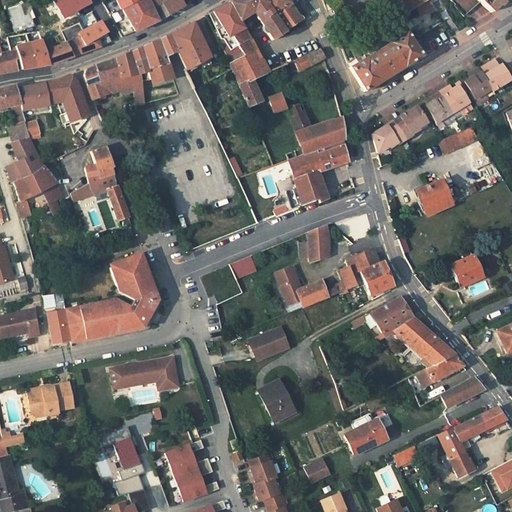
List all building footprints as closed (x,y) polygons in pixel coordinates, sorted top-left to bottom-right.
[(89,0),(53,0),(63,18),(91,3),(89,0)] [(116,0),(120,9),(133,32),(157,21),(146,0),(116,0)] [(150,0),(159,20),(184,5),(180,0),(150,0)] [(245,17),(237,2),(235,0),(233,0),(229,3),(239,21),(245,17)] [(273,39),(285,31),(264,0),(240,0),(240,1),(237,2),(245,17),(258,9),(260,12),(259,13),(258,14),(258,16),(258,18),(259,19),(261,20),(264,25),(266,24),(269,27),(266,29),(273,39)] [(287,0),(264,0),(285,31),(301,19),(287,0)] [(392,0),(400,11),(418,0),(392,0)] [(450,0),(464,15),(480,2),(477,0),(450,0)] [(477,0),(480,2),(491,11),(496,6),(500,0),(477,0)] [(217,41),(227,60),(240,53),(235,45),(248,38),(239,21),(229,3),(226,4),(210,14),(221,39),(217,41)] [(84,44),(97,37),(107,32),(101,21),(86,29),(83,31),(78,23),(69,28),(64,30),(68,40),(80,35),(84,44)] [(168,35),(176,51),(185,70),(208,58),(193,23),(168,35)] [(97,37),(100,46),(105,43),(112,41),(107,32),(97,37)] [(405,33),(348,68),(363,92),(419,57),(405,33)] [(100,46),(97,37),(84,44),(80,35),(68,40),(68,41),(47,50),(51,65),(74,57),(100,46)] [(158,40),(164,56),(169,54),(176,51),(168,35),(163,38),(158,40)] [(29,40),(14,43),(16,51),(20,64),(22,70),(29,69),(42,66),(49,65),(41,38),(29,40)] [(41,38),(49,65),(51,65),(47,50),(46,48),(42,38),(41,38)] [(250,42),(255,51),(260,48),(256,39),(250,42)] [(171,74),(164,56),(158,40),(129,54),(132,64),(145,61),(148,72),(151,80),(168,75),(171,74)] [(319,50),(294,61),(298,71),(309,66),(323,58),(319,50)] [(0,53),(0,73),(4,73),(18,71),(16,65),(20,64),(16,51),(0,53)] [(227,60),(248,107),(261,101),(251,79),(267,72),(255,51),(243,57),(240,53),(227,60)] [(138,74),(148,72),(145,61),(132,64),(129,54),(114,58),(119,78),(113,79),(117,91),(133,98),(131,86),(140,83),(138,74)] [(83,74),(87,86),(99,82),(113,79),(119,78),(114,58),(96,65),(95,67),(87,69),(83,74)] [(499,64),(498,65),(494,67),(491,61),(477,69),(491,91),(509,80),(499,64)] [(477,104),(486,98),(484,95),(491,91),(477,69),(477,68),(469,72),(471,76),(468,78),(466,87),(469,92),(477,104)] [(471,76),(469,72),(460,78),(466,87),(468,78),(471,76)] [(168,75),(151,80),(152,85),(170,80),(168,75)] [(70,122),(87,115),(76,81),(69,76),(55,82),(62,101),(62,102),(70,122)] [(469,92),(466,87),(460,78),(457,80),(466,95),(469,92)] [(117,91),(113,79),(99,82),(87,86),(92,100),(117,91)] [(454,82),(460,92),(463,96),(466,95),(457,80),(454,82)] [(62,101),(55,82),(43,83),(47,103),(62,101)] [(454,82),(445,87),(448,91),(450,89),(460,92),(454,82)] [(43,83),(15,89),(21,110),(48,106),(47,103),(43,83)] [(143,104),(140,83),(131,86),(133,98),(133,105),(143,104)] [(25,123),(21,110),(15,89),(14,85),(0,89),(0,109),(12,107),(16,125),(8,127),(13,143),(15,143),(28,139),(24,123),(25,123)] [(459,111),(461,114),(470,108),(463,96),(460,92),(450,89),(448,91),(445,87),(438,92),(452,115),(459,111)] [(428,111),(430,116),(438,128),(448,122),(446,119),(452,115),(438,92),(431,96),(433,100),(429,102),(428,111)] [(273,113),(285,109),(279,94),(267,98),(273,113)] [(433,100),(431,96),(422,102),(428,111),(429,102),(433,100)] [(430,116),(428,111),(422,102),(419,104),(427,118),(430,116)] [(285,109),(293,132),(309,127),(300,103),(285,109)] [(134,110),(142,134),(142,136),(148,135),(141,108),(144,108),(143,104),(133,105),(134,110)] [(415,106),(424,120),(427,118),(419,104),(415,106)] [(410,133),(417,129),(415,125),(424,120),(415,106),(403,114),(401,122),(395,125),(403,139),(411,134),(410,133)] [(399,116),(392,120),(395,125),(401,122),(403,114),(399,116)] [(340,117),(327,121),(309,127),(293,132),(299,149),(302,154),(341,141),(342,140),(340,117)] [(388,129),(395,125),(392,120),(386,124),(381,127),(388,129)] [(415,125),(417,129),(426,123),(424,120),(415,125)] [(36,121),(26,123),(29,137),(39,134),(36,121)] [(386,144),(388,147),(395,143),(396,144),(403,139),(395,125),(388,129),(381,127),(371,133),(376,150),(386,144)] [(469,128),(437,142),(442,154),(477,139),(469,128)] [(129,147),(145,142),(142,136),(142,134),(126,139),(129,147)] [(28,139),(15,143),(23,161),(19,163),(6,168),(11,183),(13,182),(42,167),(28,139)] [(341,141),(302,154),(287,160),(295,188),(300,205),(317,199),(319,203),(325,200),(326,200),(316,172),(347,162),(341,141)] [(13,143),(11,144),(19,163),(23,161),(15,143),(13,143)] [(377,154),(388,147),(386,144),(376,150),(377,154)] [(84,167),(87,178),(98,175),(100,180),(113,176),(104,147),(90,152),(95,166),(84,167)] [(284,155),(287,160),(302,154),(299,149),(284,155)] [(236,178),(241,175),(233,158),(227,160),(236,178)] [(18,202),(25,198),(42,189),(55,183),(42,167),(13,182),(18,202)] [(492,170),(487,171),(492,182),(497,180),(492,170)] [(98,175),(87,178),(88,184),(90,191),(93,196),(106,192),(117,221),(128,218),(113,176),(100,180),(98,175)] [(449,205),(439,180),(414,192),(418,201),(416,202),(423,217),(449,205)] [(63,197),(55,183),(42,189),(48,204),(56,200),(63,197)] [(90,191),(88,184),(82,187),(71,193),(74,203),(93,196),(90,191)] [(300,205),(295,188),(285,191),(290,209),(300,205)] [(18,208),(27,205),(25,198),(18,202),(16,203),(18,208)] [(61,212),(56,200),(48,204),(51,212),(53,215),(61,212)] [(29,214),(27,205),(18,208),(25,234),(31,233),(28,220),(26,215),(29,214)] [(275,214),(286,210),(284,206),(274,210),(275,214)] [(364,220),(337,230),(342,242),(349,240),(350,242),(370,234),(364,220)] [(306,242),(307,244),(326,238),(324,228),(324,225),(309,231),(306,232),(306,242)] [(402,235),(397,237),(399,244),(405,242),(402,235)] [(326,256),(326,238),(307,244),(308,262),(326,256)] [(308,262),(307,244),(306,242),(300,242),(294,244),(295,262),(308,262)] [(0,283),(10,281),(5,265),(8,264),(3,247),(1,247),(0,244),(0,283)] [(371,249),(353,256),(359,272),(370,296),(391,286),(381,262),(377,263),(371,249)] [(125,275),(144,268),(138,253),(121,259),(122,262),(119,263),(125,275)] [(449,265),(453,275),(456,273),(461,285),(481,276),(471,255),(449,265)] [(254,269),(249,256),(228,265),(234,278),(243,275),(254,269)] [(351,275),(359,272),(353,256),(346,259),(346,261),(348,266),(351,275)] [(125,275),(119,263),(107,267),(112,279),(125,275)] [(333,286),(334,287),(336,293),(356,285),(351,275),(348,266),(338,271),(342,282),(333,286)] [(299,300),(302,307),(327,297),(324,291),(320,280),(301,288),(292,267),(276,273),(289,304),(299,300)] [(121,291),(120,294),(132,300),(129,307),(114,299),(95,303),(95,306),(90,307),(102,337),(136,330),(141,320),(142,317),(141,314),(136,312),(140,304),(147,307),(148,305),(153,295),(144,268),(125,275),(112,279),(114,286),(119,284),(121,291)] [(456,273),(453,275),(458,286),(461,285),(456,273)] [(27,288),(24,276),(17,278),(20,290),(27,288)] [(324,291),(327,297),(336,293),(334,287),(324,291)] [(53,295),(56,311),(65,310),(62,294),(53,295)] [(52,295),(41,295),(42,316),(53,315),(52,295)] [(384,337),(392,331),(411,318),(398,297),(369,313),(384,337)] [(102,337),(90,307),(78,310),(78,307),(65,310),(65,312),(71,344),(102,337)] [(32,310),(23,312),(24,318),(33,317),(32,310)] [(24,318),(23,312),(0,316),(0,337),(26,332),(27,337),(37,335),(33,317),(24,318)] [(392,331),(414,351),(436,340),(411,318),(392,331)] [(141,320),(136,330),(141,329),(145,322),(141,320)] [(511,349),(511,323),(495,331),(505,353),(511,349)] [(256,360),(287,347),(279,327),(248,340),(256,360)] [(15,345),(26,341),(23,334),(12,338),(15,345)] [(32,351),(49,350),(48,336),(31,337),(32,351)] [(414,351),(432,366),(454,355),(436,340),(414,351)] [(432,366),(417,373),(424,387),(462,366),(454,355),(432,366)] [(117,367),(118,375),(120,387),(123,387),(155,382),(156,390),(176,387),(171,359),(117,367)] [(120,387),(118,375),(117,367),(115,368),(108,369),(112,389),(120,387)] [(482,390),(472,377),(439,395),(446,408),(482,390)] [(277,380),(257,390),(273,421),(293,411),(277,380)] [(30,414),(35,413),(44,411),(45,416),(57,413),(57,410),(72,407),(67,383),(51,385),(51,388),(40,390),(40,387),(28,389),(30,400),(28,401),(30,414)] [(445,454),(447,460),(463,452),(457,442),(504,420),(495,408),(436,436),(445,454)] [(351,423),(354,430),(372,421),(369,415),(351,423)] [(376,419),(372,421),(354,430),(343,435),(352,455),(386,439),(376,419)] [(143,511),(149,509),(137,475),(144,473),(140,463),(138,464),(135,455),(132,447),(129,438),(125,428),(96,438),(100,449),(111,445),(116,460),(118,459),(121,470),(116,472),(119,481),(111,483),(116,497),(125,494),(129,506),(122,508),(121,503),(109,508),(110,511),(143,511)] [(3,448),(18,445),(22,444),(21,437),(10,439),(9,434),(6,434),(1,435),(2,441),(3,448)] [(431,437),(423,440),(428,450),(436,447),(431,437)] [(212,472),(207,458),(194,463),(190,453),(203,448),(200,440),(164,453),(182,502),(218,489),(215,482),(203,486),(199,477),(212,472)] [(416,456),(428,450),(423,440),(411,446),(413,451),(416,456)] [(397,466),(410,459),(408,453),(413,451),(411,446),(392,456),(397,466)] [(243,459),(241,452),(233,454),(235,461),(243,459)] [(471,469),(463,452),(447,460),(456,477),(471,469)] [(270,488),(275,486),(272,478),(275,477),(266,454),(249,461),(251,468),(250,469),(255,484),(253,485),(256,494),(270,488)] [(7,458),(0,459),(0,505),(1,511),(5,511),(25,507),(21,491),(16,492),(7,458)] [(95,461),(101,478),(111,475),(105,458),(95,461)] [(511,458),(488,471),(498,492),(511,485),(511,458)] [(304,467),(308,476),(325,468),(320,459),(304,467)] [(328,474),(325,468),(308,476),(312,483),(328,474)] [(275,486),(270,488),(256,494),(259,501),(263,500),(267,511),(284,511),(283,509),(286,508),(280,492),(278,493),(275,486)] [(99,492),(102,501),(112,498),(110,490),(99,492)] [(344,511),(345,511),(338,495),(320,502),(324,511),(344,511)] [(400,511),(395,499),(376,508),(377,511),(400,511)] [(215,511),(225,508),(222,501),(191,511),(215,511)]
